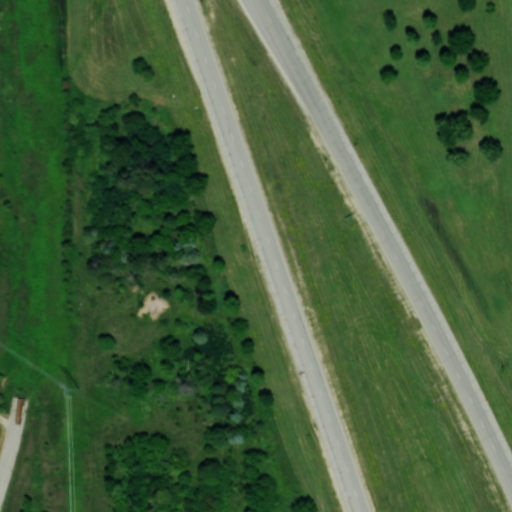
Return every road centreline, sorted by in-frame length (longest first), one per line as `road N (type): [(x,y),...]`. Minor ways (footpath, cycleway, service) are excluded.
road 1 (trunk): [(511,481),(259,0)]
road 2 (trunk): [(184,0),(363,511)]
